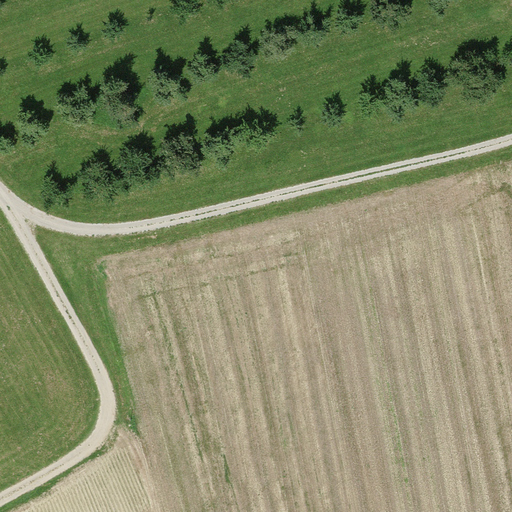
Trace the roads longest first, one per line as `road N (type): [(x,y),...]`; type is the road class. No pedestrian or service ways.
road 1 (track): [(0,190),(76,229),(115,230),(511,142)]
road 2 (track): [(0,190),(109,397),(105,425),(89,447),(0,500)]
